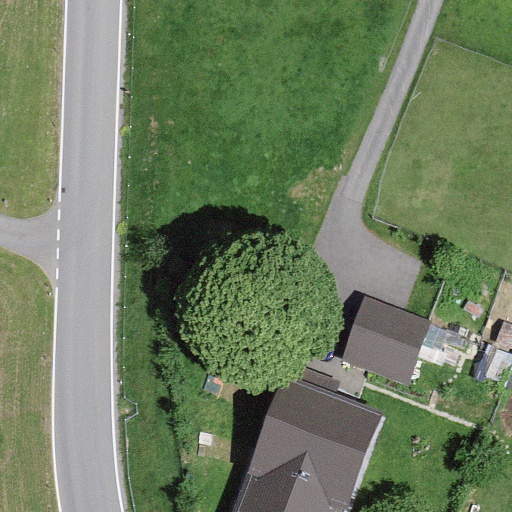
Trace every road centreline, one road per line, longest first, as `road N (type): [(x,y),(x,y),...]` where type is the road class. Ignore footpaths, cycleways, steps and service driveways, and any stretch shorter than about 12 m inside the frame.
road 1 (tertiary): [(96,0),(80,456),(94,511)]
road 2 (track): [(444,0),(342,250)]
